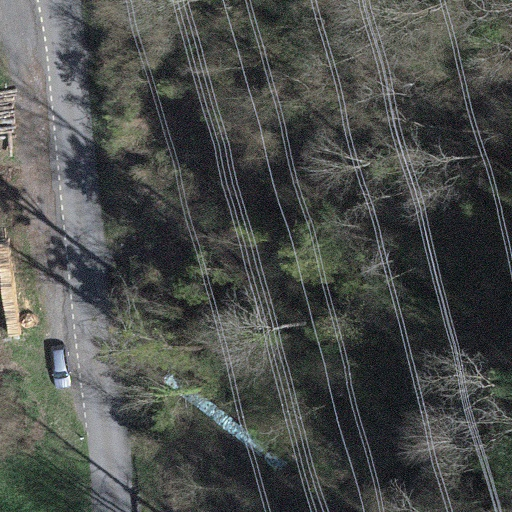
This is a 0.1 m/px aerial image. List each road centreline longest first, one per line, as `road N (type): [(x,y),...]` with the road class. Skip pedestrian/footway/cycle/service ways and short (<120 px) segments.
road 1 (unclassified): [(117,511),(58,0)]
road 2 (trunk): [(0,328),(141,511)]
